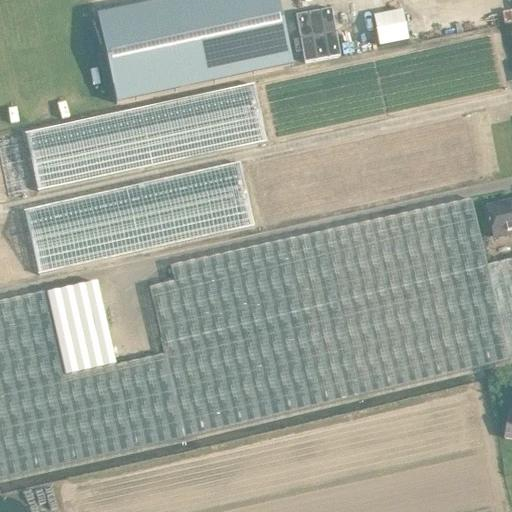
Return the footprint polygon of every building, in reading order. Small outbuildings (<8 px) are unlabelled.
[(277,0),(168,0),(96,16),(115,104),(244,76),(291,66),(277,0)] [(375,12),(378,43),(407,40),(404,9),(375,12)] [(330,10),(295,16),(304,63),(339,57),(330,10)] [(26,213),(38,270),(251,227),(242,186),(214,192),(211,176),(26,213)] [(64,377),(46,294),(45,292),(0,301),(0,478),(185,438),(396,387),(511,359),(511,259),(486,266),(470,200),(308,236),(169,266),(173,282),(148,288),(164,355),(151,358),(115,366),(64,377)] [(493,238),(511,233),(511,200),(486,207),(493,238)] [(64,377),(115,366),(97,283),(46,294),(64,377)] [(511,414),(507,413),(503,438),(511,439),(511,414)]
